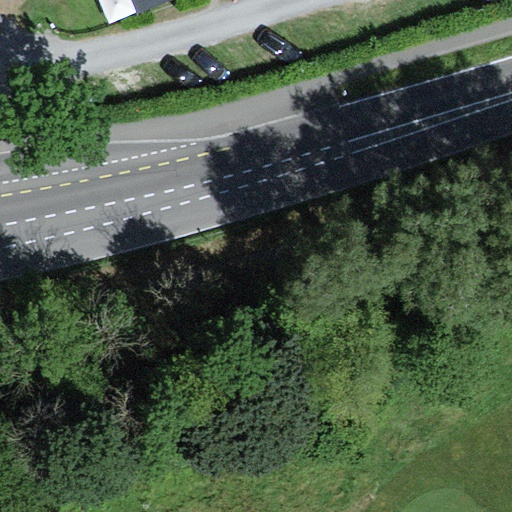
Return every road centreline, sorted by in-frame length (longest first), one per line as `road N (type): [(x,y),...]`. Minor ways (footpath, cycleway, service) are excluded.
road 1 (secondary): [(511,95),(228,183),(0,235)]
road 2 (unknown): [(511,184),(340,241),(0,323)]
